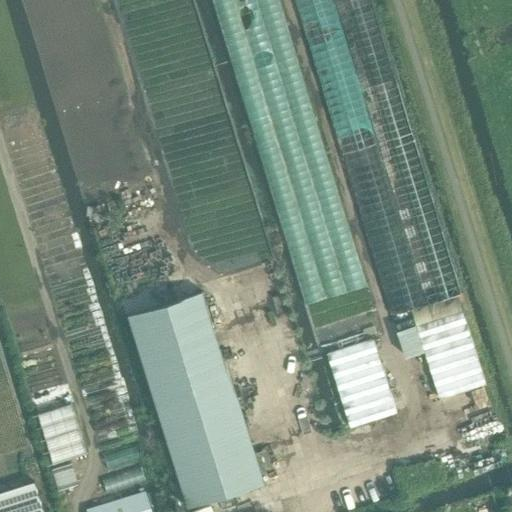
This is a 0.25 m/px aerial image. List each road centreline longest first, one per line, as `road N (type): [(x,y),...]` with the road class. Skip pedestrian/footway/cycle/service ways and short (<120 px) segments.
road 1 (track): [(292,477),(417,441),(284,0)]
road 2 (track): [(292,477),(219,296),(188,269),(105,0)]
road 3 (track): [(75,511),(93,454),(0,143)]
